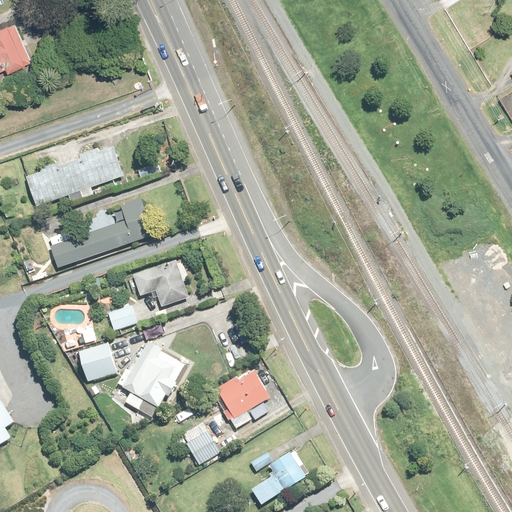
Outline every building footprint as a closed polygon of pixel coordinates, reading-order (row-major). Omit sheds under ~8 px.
[(0,73),(34,58),(18,22),(0,30),(0,73)] [(30,179),(40,209),(82,194),(104,186),(129,178),(118,148),(104,153),(103,148),(81,156),(82,160),(70,165),(68,160),(42,169),(44,174),(30,179)] [(76,232),(51,241),(61,269),(156,236),(143,200),(116,209),(121,224),(79,239),(76,232)] [(182,262),(129,278),(134,294),(141,292),(143,297),(155,294),(157,300),(161,299),(164,309),(193,300),(182,262)] [(136,305),(109,314),(115,332),(142,324),(136,305)] [(97,330),(84,333),(88,345),(100,342),(97,330)] [(190,363),(152,343),(136,373),(130,370),(122,385),(134,392),(127,405),(158,420),(170,398),(176,401),(185,383),(181,381),(190,363)] [(112,344),(82,354),(92,384),(122,374),(112,344)] [(257,369),(218,390),(227,408),(224,409),(231,423),(241,417),(244,424),(256,418),(252,411),(273,400),(257,369)] [(0,452),(19,441),(13,431),(20,426),(0,391),(0,452)] [(206,422),(174,440),(179,449),(190,442),(203,465),(224,453),(206,422)] [(255,491),(265,506),(312,475),(294,447),(279,457),(281,460),(272,466),(277,473),(273,475),(275,478),(255,491)] [(271,451),(253,463),(259,473),(277,461),(271,451)]
